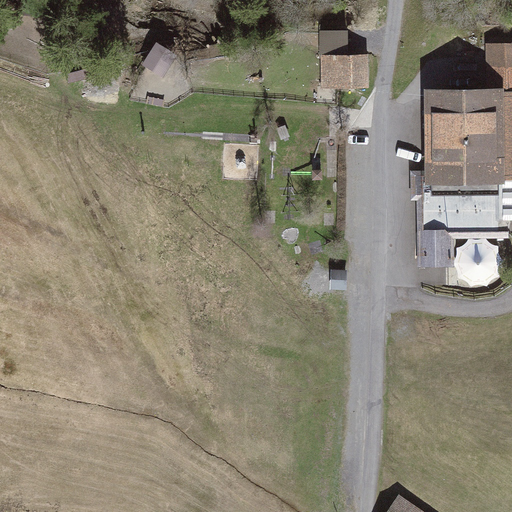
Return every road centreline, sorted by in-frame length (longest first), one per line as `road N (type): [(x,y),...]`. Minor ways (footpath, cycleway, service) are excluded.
road 1 (unclassified): [(363,511),(381,104),(396,0)]
road 2 (track): [(371,298),(479,313),(511,303)]
